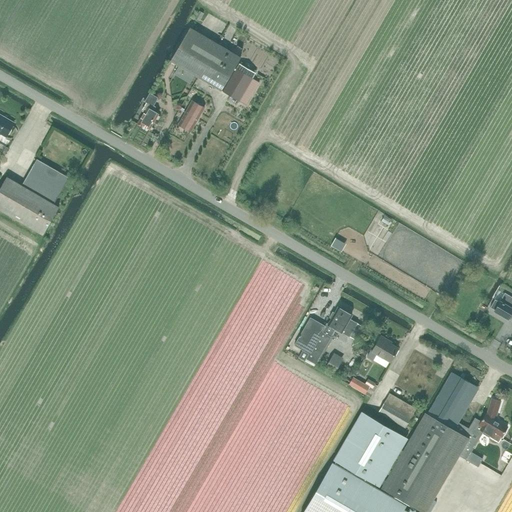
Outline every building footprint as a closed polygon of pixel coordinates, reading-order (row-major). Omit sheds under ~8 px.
[(241,57),(190,27),(170,61),(221,91),(241,57)] [(222,92),(244,104),(257,82),(251,78),(255,73),(239,63),(222,92)] [(142,127),(143,126),(150,130),(159,114),(154,111),(156,107),(154,106),(158,97),(150,92),(145,101),(147,103),(142,111),(143,112),(137,124),(142,127)] [(190,133),(204,108),(192,101),(178,126),(190,133)] [(4,117),(5,115),(0,112),(0,135),(1,135),(6,138),(14,123),(4,117)] [(59,207),(53,204),(69,178),(37,159),(22,186),(7,177),(0,188),(0,211),(43,236),(59,207)] [(390,221),(396,224),(399,218),(393,215),(390,221)] [(495,300),(490,308),(494,310),(494,311),(508,320),(511,314),(511,297),(505,293),(499,303),(495,300)] [(310,318),(294,345),(309,354),(306,359),(315,365),(332,337),(331,337),(335,329),(342,333),(349,337),(357,323),(350,319),(352,316),(351,315),(351,313),(347,311),(345,312),(339,308),(333,316),(331,315),(330,318),(332,319),(329,324),(327,323),(325,327),(310,318)] [(377,355),(390,363),(399,348),(391,344),(392,342),(381,336),(372,352),(370,351),(367,357),(373,361),(377,355)] [(331,358),(326,367),(335,372),(340,363),(331,358)] [(453,373),(429,415),(454,430),(458,422),(456,422),(477,387),(458,376),(459,375),(456,373),(455,374),(453,373)] [(368,379),(365,384),(356,379),(351,386),(365,395),(369,387),(372,389),(376,383),(368,379)] [(390,393),(379,412),(406,428),(417,409),(390,393)] [(409,441),(381,488),(421,511),(425,511),(433,500),(459,456),(467,460),(478,467),(482,460),(471,453),(482,433),(498,443),(501,438),(508,427),(499,422),(498,423),(495,421),(496,420),(495,419),(501,401),(492,399),(487,414),(486,414),(481,422),(474,418),(468,428),(458,422),(454,430),(429,415),(427,414),(426,414),(410,442),(409,441)] [(362,412),(334,461),(377,486),(405,437),(362,412)] [(494,459),(491,464),(501,470),(504,465),(494,459)] [(333,462),(303,511),(409,511),(404,509),(406,505),(333,462)]
